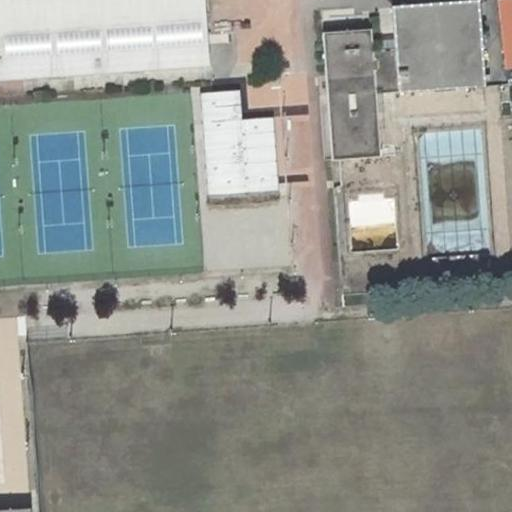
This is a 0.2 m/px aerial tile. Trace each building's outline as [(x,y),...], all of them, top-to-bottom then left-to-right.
[(0,0),(0,81),(208,67),(203,0),(0,0)] [(511,69),(511,0),(497,0),(506,70),(511,69)] [(330,153),(380,149),(376,95),(484,87),(478,1),(391,7),(394,50),(372,51),(370,30),(322,33),(330,153)] [(392,105),(393,122),(453,120),(453,103),(392,105)] [(330,153),(331,161),(380,158),(380,149),(330,153)] [(401,211),(403,233),(418,232),(417,209),(401,211)]
